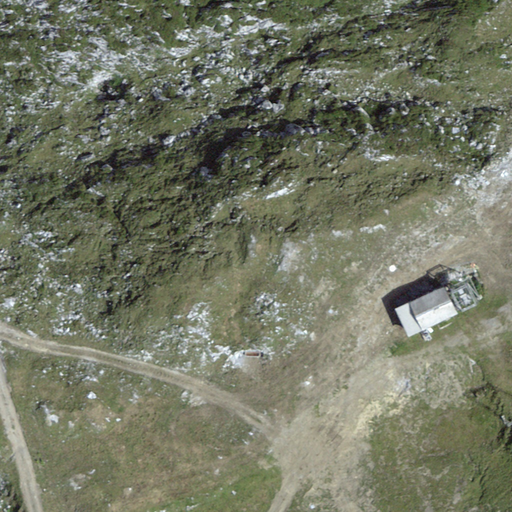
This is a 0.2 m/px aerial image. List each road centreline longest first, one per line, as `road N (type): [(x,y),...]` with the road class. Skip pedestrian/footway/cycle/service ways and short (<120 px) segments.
road 1 (track): [(289,496),(294,444),(209,392),(0,331)]
road 2 (track): [(0,380),(42,511)]
